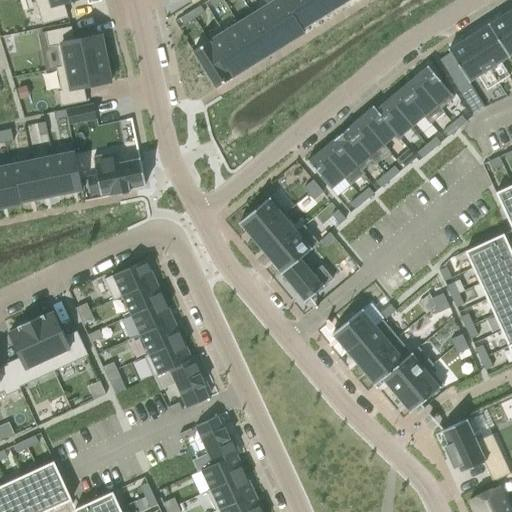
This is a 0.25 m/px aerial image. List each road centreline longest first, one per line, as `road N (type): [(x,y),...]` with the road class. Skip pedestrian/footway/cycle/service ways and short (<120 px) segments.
road 1 (residential): [(437,511),(415,474),(339,402),(219,257),(194,214)]
road 2 (residential): [(477,0),(424,31),(194,214)]
road 3 (residential): [(166,237),(299,511)]
road 4 (residential): [(131,0),(157,122),(194,214)]
road 5 (residential): [(166,237),(141,233),(0,297)]
